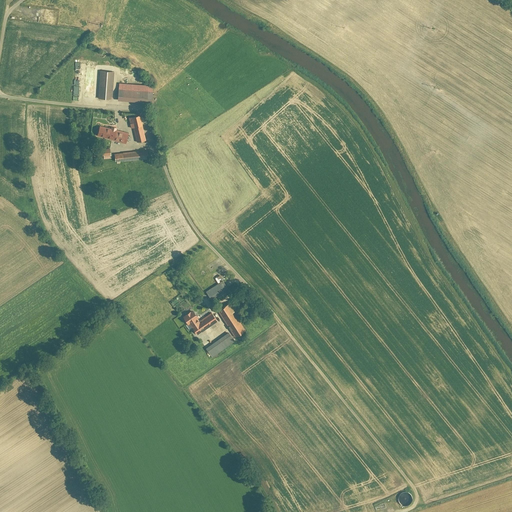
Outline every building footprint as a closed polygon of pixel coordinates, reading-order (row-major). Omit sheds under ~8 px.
[(112,70),(98,69),(97,97),(111,98),(112,70)] [(152,85),(117,82),(116,100),(150,103),(152,85)] [(92,117),(101,118),(102,110),(93,109),(92,117)] [(144,140),(137,115),(129,117),(136,142),(144,140)] [(123,142),(126,132),(98,125),(95,136),(123,142)] [(109,157),(108,147),(97,148),(98,158),(109,157)] [(146,149),(113,152),(113,161),(147,158),(146,149)] [(221,280),(204,290),(211,301),(228,291),(221,280)] [(178,295),(172,302),(178,308),(181,304),(183,306),(187,302),(178,295)] [(236,309),(230,301),(216,310),(234,337),(245,330),(232,312),(236,309)] [(216,321),(209,312),(196,320),(193,316),(185,321),(195,335),(216,321)] [(213,338),(208,331),(203,335),(208,342),(213,338)] [(233,340),(226,331),(203,347),(210,357),(233,340)] [(405,506),(410,503),(411,499),(409,495),(405,493),(400,495),(398,500),(400,504),(405,506)]
